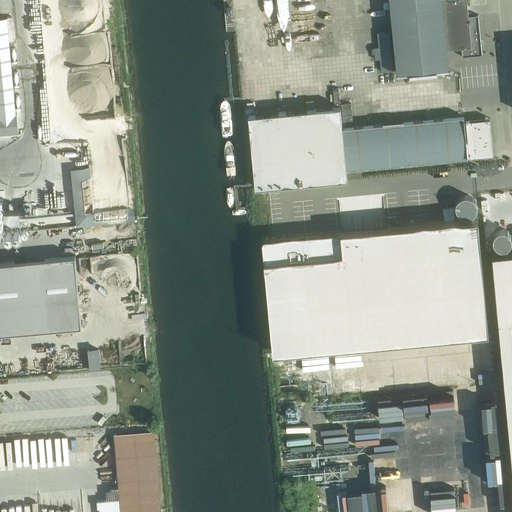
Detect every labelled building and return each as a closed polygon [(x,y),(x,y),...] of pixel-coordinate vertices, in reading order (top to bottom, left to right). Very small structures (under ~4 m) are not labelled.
[(387,0),(388,8),(467,1),(466,0),(387,0)] [(467,1),(388,8),(395,74),(448,68),(446,48),(461,46),(462,56),(482,54),(478,14),(468,15),(467,1)] [(0,133),(18,132),(17,113),(16,113),(7,18),(0,18),(0,133)] [(378,47),(373,47),(374,60),(379,59),(380,71),(392,70),(389,31),(377,32),(378,47)] [(493,154),(490,126),(490,118),(466,120),(468,141),(466,142),(463,116),(342,127),(340,106),(248,114),(255,187),(349,178),(359,177),(358,167),(493,154)] [(262,240),(262,241),(272,352),(488,332),(477,218),(455,220),(454,206),(442,207),(444,221),(386,226),(341,230),(265,237),(264,238),(263,239),(262,240)] [(511,250),(492,252),(511,468),(511,250)] [(0,261),(0,337),(2,337),(1,332),(81,325),(75,255),(0,261)] [(100,347),(89,348),(90,367),(101,366),(100,347)] [(160,511),(154,429),(115,432),(121,511),(160,511)] [(26,442),(35,442),(35,444),(45,444),(44,435),(8,435),(8,441),(26,441),(26,442)]
